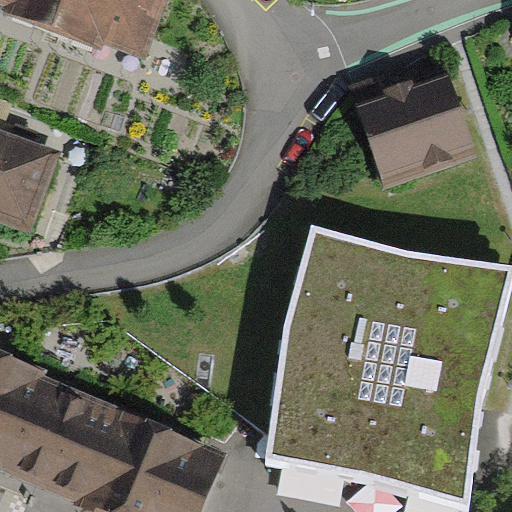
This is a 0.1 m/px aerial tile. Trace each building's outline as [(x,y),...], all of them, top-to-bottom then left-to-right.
[(0,0),(0,12),(144,64),(166,0),(0,0)] [(382,194),(478,163),(448,70),(352,102),(382,194)] [(0,232),(24,240),(53,152),(0,134),(0,232)] [(460,511),(508,274),(313,236),(265,479),(431,511),(460,511)] [(0,458),(34,379),(0,364),(0,458)] [(0,458),(0,467),(105,511),(201,511),(224,459),(34,379),(0,458)]
